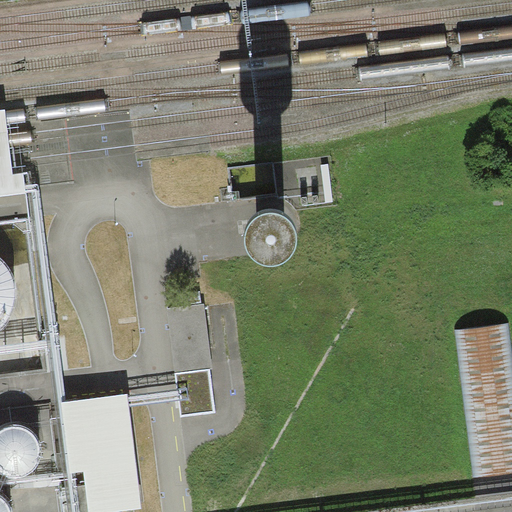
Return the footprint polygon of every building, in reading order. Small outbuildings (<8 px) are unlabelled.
[(0,195),(15,194),(12,165),(9,140),(6,118),(5,108),(0,109),(0,195)] [(267,242),(292,235),(279,184),(254,191),(267,242)] [(0,323),(4,320),(13,299),(12,280),(6,266),(0,261),(0,323)] [(168,306),(175,368),(205,365),(198,303),(168,306)] [(454,332),(472,472),(511,467),(511,413),(501,326),(454,332)] [(69,464),(87,463),(90,504),(142,501),(134,385),(65,390),(69,464)] [(0,470),(4,473),(12,475),(21,474),(29,470),(35,465),(40,452),(38,441),(34,433),(26,426),(11,423),(0,427),(0,470)] [(0,511),(12,511),(12,507),(8,499),(0,492),(0,491),(0,511)]
